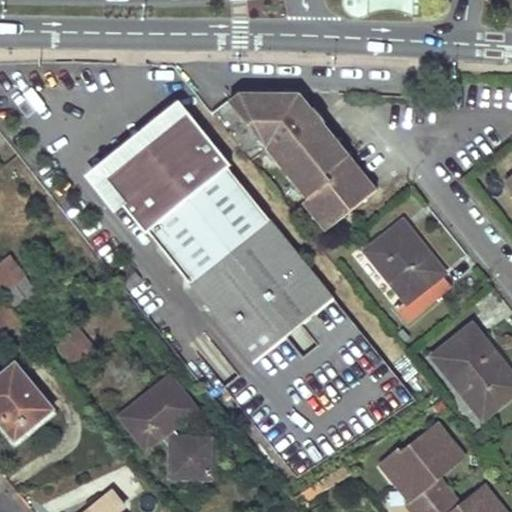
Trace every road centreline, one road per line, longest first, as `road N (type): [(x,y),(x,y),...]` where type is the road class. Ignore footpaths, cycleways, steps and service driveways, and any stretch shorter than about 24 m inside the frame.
road 1 (primary): [(0,30),(316,39)]
road 2 (residential): [(511,273),(417,153)]
road 3 (primary): [(316,39),(445,44)]
